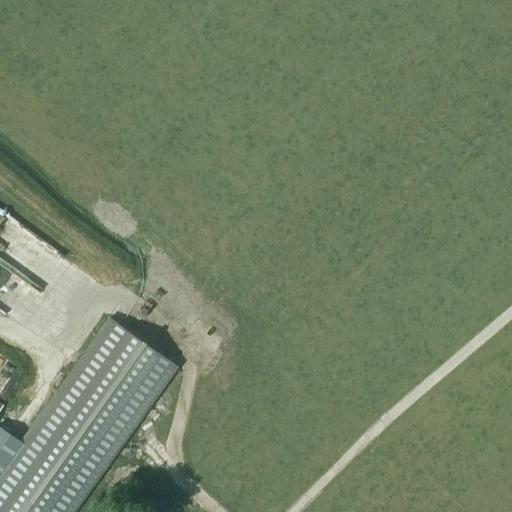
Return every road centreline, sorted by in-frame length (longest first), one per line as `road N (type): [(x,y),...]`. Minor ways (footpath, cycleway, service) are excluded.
road 1 (track): [(217,511),(171,460),(193,353),(118,298),(81,293),(41,350),(0,327)]
road 2 (track): [(290,511),(511,311)]
